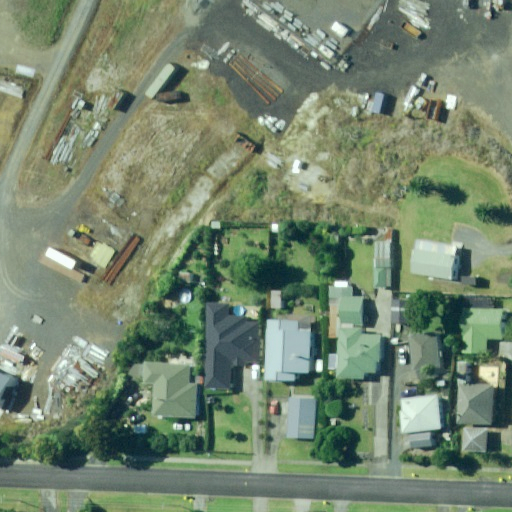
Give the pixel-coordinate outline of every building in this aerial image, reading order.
[(306,151),(311,156),(314,152),(310,147),(306,151)] [(145,237),(133,229),(117,251),(104,242),(86,269),(111,287),(145,237)] [(462,247),(457,246),(422,240),(417,274),(456,281),(462,247)] [(395,268),(396,242),(381,242),(380,267),(378,267),(377,288),(389,288),(390,268),(395,268)] [(195,282),(195,273),(185,272),(185,282),(195,282)] [(356,288),(356,287),(352,287),(352,282),(340,282),(339,286),(334,286),(332,338),(340,338),(341,306),(345,306),(344,324),(366,325),(366,298),(366,297),(363,297),(360,297),(356,297),(356,288)] [(440,288),(431,289),(432,305),(441,305),(440,288)] [(286,297),(286,292),(276,291),(275,308),(286,309),(286,308),(286,297)] [(506,310),(480,309),(465,309),(463,353),(488,353),(488,351),(489,339),(505,340),(505,337),(506,321),(506,310)] [(303,322),(276,321),(273,321),(271,382),(287,382),(300,383),(301,374),(314,374),(314,371),(316,332),(303,332),(303,322)] [(342,379),(368,380),(369,373),(380,374),(380,361),(384,361),(384,336),(365,336),(365,329),(343,328),(343,339),(343,354),(342,372),(342,379)] [(422,381),(438,379),(440,378),(439,370),(446,369),(442,333),(415,336),(415,341),(419,374),(422,373),(422,381)] [(262,341),(213,341),(213,365),(241,366),(241,359),(262,360),(262,341)] [(340,355),(333,355),(331,355),(331,369),(340,369),(340,355)] [(471,380),(471,362),(462,362),(462,380),(471,380)] [(159,385),(159,393),(158,418),(201,419),(202,385),(195,385),(196,365),(151,364),(151,365),(136,364),(127,381),(142,381),(149,382),(149,385),(152,385),(159,385)] [(0,410),(0,411),(15,380),(0,372),(0,410)] [(499,385),(475,385),(465,384),(465,386),(464,425),(498,426),(499,385)] [(447,413),(445,403),(444,396),(432,397),(428,398),(408,401),(409,413),(406,413),(409,435),(444,430),(449,429),(448,423),(447,418),(447,413)] [(320,399),(294,398),(292,438),(318,439),(320,399)] [(493,429),(469,429),(469,452),(492,453),(493,429)]
